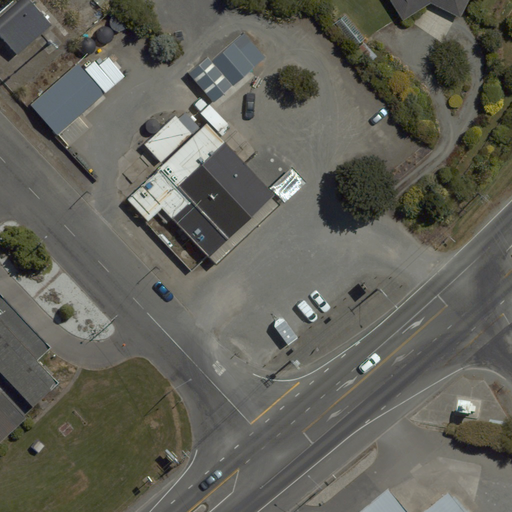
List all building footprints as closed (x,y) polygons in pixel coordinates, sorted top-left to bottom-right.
[(38,0),(17,0),(0,15),(0,30),(20,54),(58,22),(38,0)] [(92,0),(75,16),(87,30),(120,0),(92,0)] [(376,0),(376,1),(425,27),(436,6),(459,18),(468,0),(376,0)] [(133,23),(119,10),(106,23),(120,37),(133,23)] [(215,100),(271,50),(243,18),(187,69),(215,100)] [(85,116),(129,72),(109,51),(100,60),(93,53),(75,70),(67,62),(26,102),(70,146),(93,124),(85,116)] [(209,250),(270,190),(202,121),(125,198),(150,223),(166,207),(209,250)] [(1,291),(0,292),(0,447),(55,393),(33,370),(57,346),(1,291)] [(455,511),(442,496),(423,511),(455,511)]
